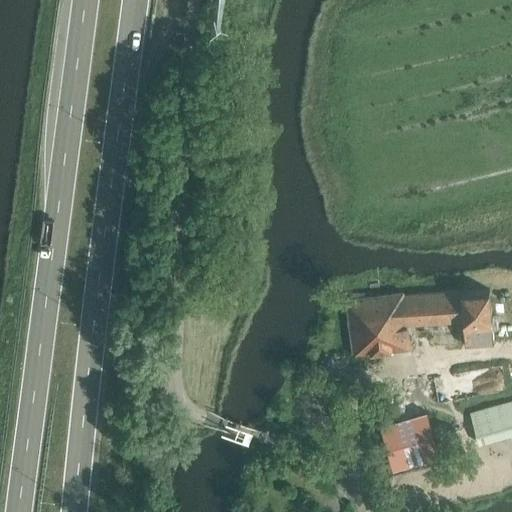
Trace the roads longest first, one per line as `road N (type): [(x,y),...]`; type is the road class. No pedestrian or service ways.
road 1 (trunk): [(85,0),(18,511)]
road 2 (trunk): [(73,511),(136,0)]
road 3 (unclassified): [(368,511),(363,482),(275,444)]
